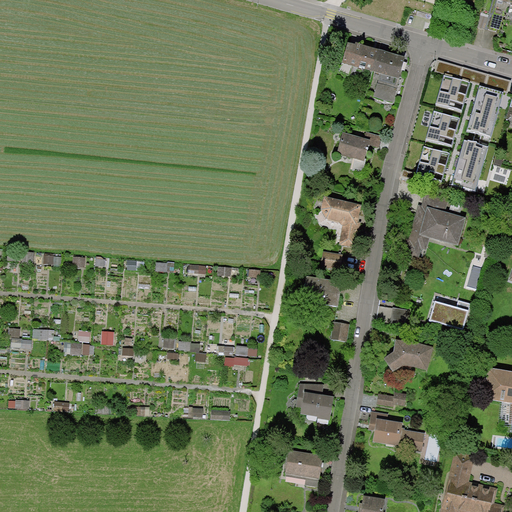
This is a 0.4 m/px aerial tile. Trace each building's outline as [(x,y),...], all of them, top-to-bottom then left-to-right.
[(407,59),(351,43),(345,63),(382,74),(401,79),(407,59)] [(438,60),(434,72),(443,75),(460,79),(463,67),(438,60)] [(488,74),(463,67),(460,79),(469,82),(480,85),(485,87),(488,74)] [(382,74),(376,98),(395,103),(401,79),(382,74)] [(511,81),(488,74),(485,87),(503,92),(507,93),(511,81)] [(460,79),(443,75),(436,103),(462,110),(469,82),(460,79)] [(480,85),(467,130),(491,137),(503,92),(485,87),(480,85)] [(460,118),(434,111),(426,138),(452,146),(460,118)] [(366,160),(364,160),(368,147),(379,150),(382,137),(366,132),(363,141),(342,135),(336,156),(354,161),(352,172),(363,174),(366,160)] [(488,146),(464,139),(451,184),(475,191),(488,146)] [(449,153),(424,145),(416,173),(441,180),(449,153)] [(365,205),(325,196),(320,219),(341,224),(343,228),(339,245),(356,249),(365,205)] [(430,239),(457,247),(464,222),(443,216),(447,202),(427,197),(424,208),(420,207),(405,258),(420,262),(423,252),(426,253),(430,239)] [(19,253),(7,252),(7,260),(19,261),(19,253)] [(34,253),(24,252),(23,264),(33,265),(34,253)] [(54,256),(44,255),(43,264),(54,264),(54,256)] [(85,258),(73,257),(73,267),(85,268),(85,258)] [(106,259),(96,258),(95,266),(105,267),(106,259)] [(143,261),(128,260),(128,270),(143,270),(143,261)] [(168,263),(156,262),(155,270),(167,272),(173,272),(174,263),(168,262),(168,263)] [(206,265),(191,264),(190,273),(206,274),(206,265)] [(232,268),(218,266),(217,275),(231,276),(232,268)] [(261,270),(249,269),(249,277),(261,278),(261,270)] [(342,282),(300,277),(297,303),(339,307),(342,282)] [(342,324),(333,323),(331,340),(348,342),(349,329),(342,324)] [(20,329),(9,328),(8,336),(19,337),(20,329)] [(55,331),(34,329),(33,339),(54,340),(55,331)] [(90,332),(80,330),(79,341),(89,342),(90,332)] [(114,332),(103,331),(102,344),(115,345),(116,338),(114,338),(114,332)] [(176,338),(164,337),(163,347),(174,349),(176,338)] [(22,339),(12,338),(11,347),(22,348),(22,339)] [(393,352),(383,359),(393,374),(407,365),(428,371),(434,348),(397,338),(393,352)] [(192,342),(179,341),(179,351),(200,352),(200,344),(192,343),(192,342)] [(82,344),(71,343),(70,354),(81,355),(82,344)] [(95,345),(83,344),(82,354),(94,355),(95,345)] [(249,346),(237,345),(236,355),(257,356),(258,349),(249,348),(249,346)] [(234,347),(218,346),(217,355),(233,356),(234,347)] [(135,349),(123,348),(122,355),(134,356),(135,349)] [(207,353),(197,353),(196,362),(206,363),(207,353)] [(236,358),(226,357),(225,365),(234,366),(235,364),(248,365),(248,358),(236,357),(236,358)] [(511,373),(491,371),(489,400),(504,401),(502,423),(511,424),(511,373)] [(323,385),(297,382),(292,418),(332,423),(335,398),(322,396),(323,385)] [(29,400),(15,400),(15,401),(9,401),(8,408),(29,409),(29,400)] [(70,402),(54,401),(53,410),(69,411),(70,402)] [(109,405),(98,405),(98,407),(96,407),(96,413),(109,413),(109,405)] [(150,407),(135,406),(134,415),(149,416),(150,407)] [(204,408),(189,407),(188,417),(203,418),(204,408)] [(231,411),(212,410),(211,419),(230,420),(231,411)] [(372,413),(369,432),(377,434),(375,446),(423,453),(426,434),(405,431),(404,425),(388,423),(389,416),(372,413)] [(325,458),(290,453),(286,476),(321,482),(325,458)] [(475,458),(455,453),(441,511),(503,511),(504,506),(495,504),(498,490),(470,483),(475,458)] [(387,511),(389,501),(365,497),(362,511),(387,511)]
